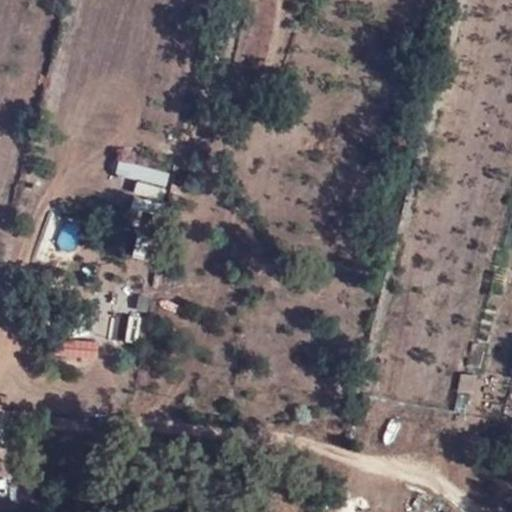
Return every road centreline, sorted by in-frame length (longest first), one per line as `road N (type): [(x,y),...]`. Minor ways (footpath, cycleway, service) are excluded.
road 1 (track): [(5,366),(52,386),(422,473),(467,511)]
road 2 (track): [(0,387),(12,301),(37,215)]
